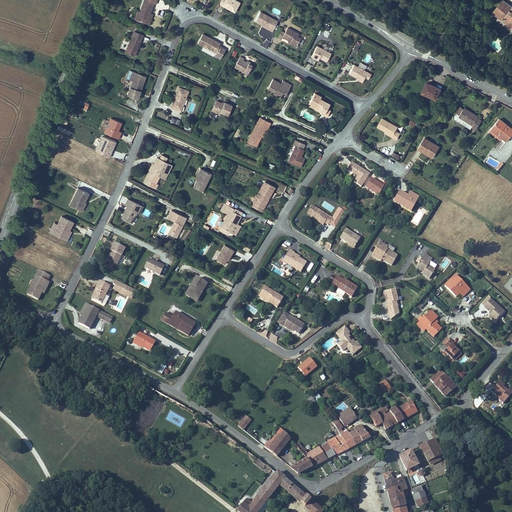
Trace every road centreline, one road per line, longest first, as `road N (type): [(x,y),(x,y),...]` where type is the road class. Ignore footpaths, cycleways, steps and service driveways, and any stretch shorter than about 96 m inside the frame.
road 1 (residential): [(359,105),(208,20),(187,20),(52,322)]
road 2 (secondary): [(0,253),(91,0)]
road 3 (residential): [(174,391),(310,486),(400,440)]
road 4 (residential): [(361,318),(340,316),(290,353),(224,315)]
road 5 (residential): [(361,318),(367,281),(278,225)]
road 6 (residential): [(52,322),(174,391)]
road 7 (residential): [(438,418),(361,318)]
